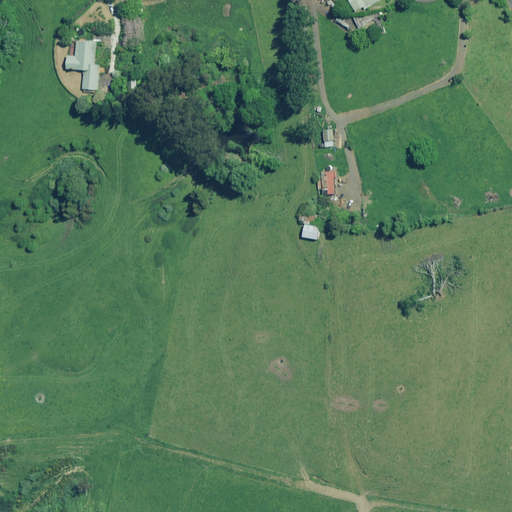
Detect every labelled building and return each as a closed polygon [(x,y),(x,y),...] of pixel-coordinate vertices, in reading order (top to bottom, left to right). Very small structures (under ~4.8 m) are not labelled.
[(381,0),(380,0),(350,0),(357,11),(364,7),(366,9),(381,0)] [(97,42),(78,41),(76,56),(70,56),(69,69),(85,70),(83,89),(98,90),(100,65),(96,65),(97,42)] [(123,58),(123,64),(122,64),(122,71),(123,71),(123,74),(136,74),(136,59),(123,58)] [(138,76),(129,76),(130,94),(139,94),(138,76)] [(335,140),(334,129),(325,130),(326,147),(334,146),(334,140),(335,140)] [(336,194),(335,172),(322,172),(323,182),(319,182),(319,189),(324,189),(325,195),(336,194)] [(306,214),(306,216),(303,216),(303,221),(306,221),(306,223),(321,224),(322,215),(306,214)] [(321,227),(307,225),(305,237),(319,240),(321,227)]
